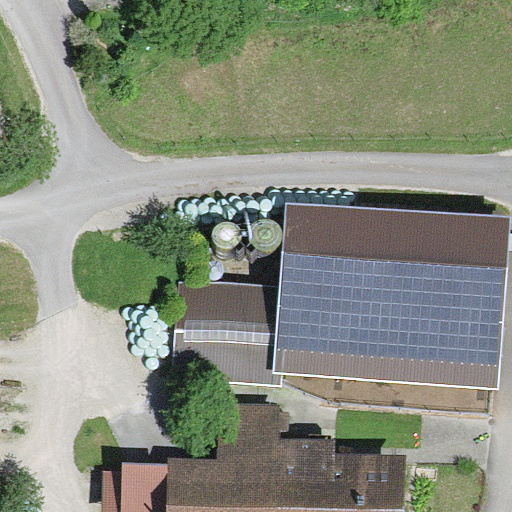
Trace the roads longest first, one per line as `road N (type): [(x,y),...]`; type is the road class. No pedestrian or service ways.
road 1 (track): [(511,176),(335,159),(80,196),(36,5)]
road 2 (track): [(70,511),(53,446),(46,202)]
